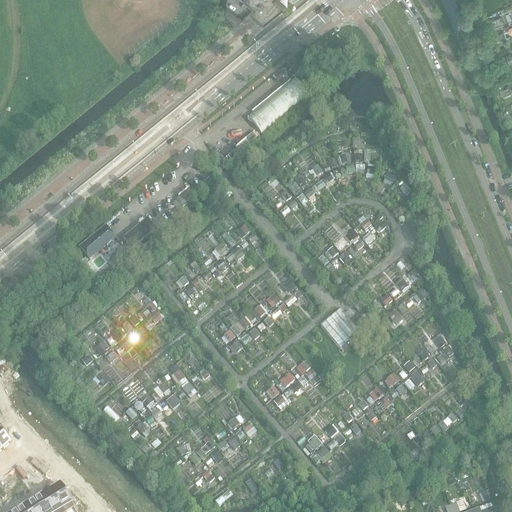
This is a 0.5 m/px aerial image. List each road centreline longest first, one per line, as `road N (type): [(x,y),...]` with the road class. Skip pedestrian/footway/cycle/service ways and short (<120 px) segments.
road 1 (secondary): [(0,275),(339,0)]
road 2 (secondary): [(307,0),(0,249)]
road 3 (tertiary): [(358,0),(403,63),(511,324)]
road 4 (tertiary): [(511,248),(430,49),(401,0)]
